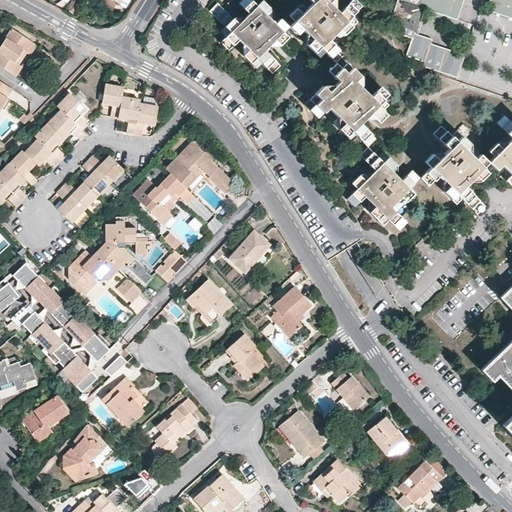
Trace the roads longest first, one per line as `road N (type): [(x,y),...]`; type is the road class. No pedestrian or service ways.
road 1 (residential): [(41,226),(34,203),(91,138),(156,144),(195,98)]
road 2 (residential): [(358,332),(422,417),(511,510)]
road 3 (residential): [(511,469),(399,338),(386,330),(358,332)]
road 4 (residential): [(123,339),(266,186)]
road 5 (residential): [(266,186),(358,332)]
road 6 (residential): [(237,428),(358,332)]
road 7 (residential): [(149,511),(237,428)]
